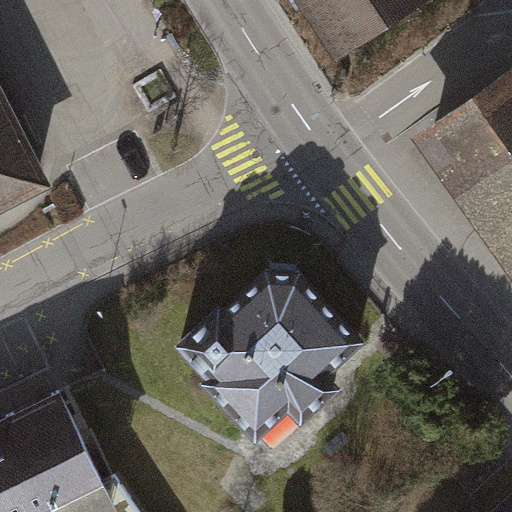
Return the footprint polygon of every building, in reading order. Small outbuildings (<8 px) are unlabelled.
[(296,0),(334,57),(419,0),(296,0)] [(511,67),(413,138),(511,276),(511,67)] [(0,197),(39,178),(24,148),(36,142),(23,114),(10,121),(0,100),(0,197)] [(363,348),(283,264),(186,355),(266,439),(295,412),(308,426),(347,389),(334,376),(363,348)] [(128,506),(67,386),(0,418),(0,511),(142,511),(135,501),(128,506)]
